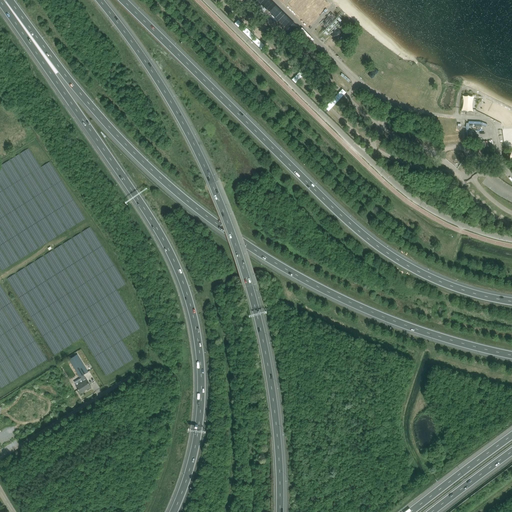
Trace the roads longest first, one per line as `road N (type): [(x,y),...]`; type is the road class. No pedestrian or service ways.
road 1 (motorway): [(7,0),(131,151),(254,251),(393,321),(511,354)]
road 2 (motorway): [(1,0),(155,225),(182,281),(197,336),(200,407),(172,511)]
road 3 (motorway): [(279,511),(270,377),(240,257),(182,122),(98,0)]
road 4 (motorway): [(511,301),(440,281),(363,235),(119,0)]
road 5 (unclassified): [(206,0),(407,192),(470,228),(511,240)]
road 6 (unclassified): [(0,459),(135,375)]
road 7 (motorway): [(511,435),(410,511)]
